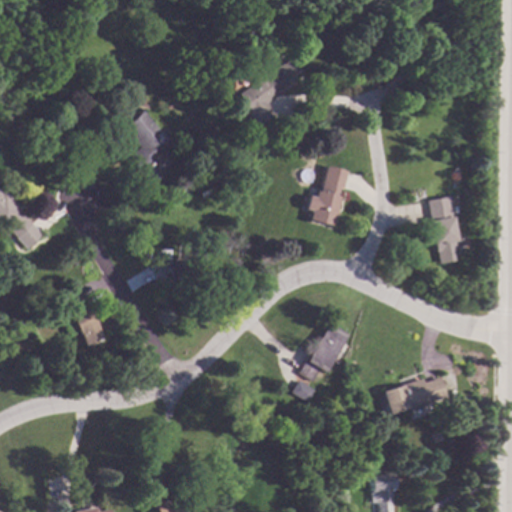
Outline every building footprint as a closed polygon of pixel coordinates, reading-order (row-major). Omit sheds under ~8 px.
[(322,30),(315,36),(309,28),(317,23),(322,30)] [(292,72),(285,76),(289,81),(259,102),(267,115),(251,126),(230,93),(282,57),(292,72)] [(158,133),(161,130),(171,142),(155,156),(167,170),(149,187),(137,174),(136,175),(122,160),(137,146),(127,136),(129,135),(121,126),(139,110),(158,133)] [(340,172),(335,188),(332,188),(330,195),(334,197),(326,227),(302,220),(305,211),(297,209),(301,195),(308,196),(309,190),(312,191),(319,166),(340,172)] [(207,195),(198,198),(196,192),(205,189),(207,195)] [(0,192),(39,233),(23,249),(0,224),(0,192)] [(443,200),(446,200),(453,240),(451,241),(454,259),(433,263),(426,221),(424,222),(420,200),(443,196),(443,200)] [(211,284),(174,284),(174,279),(161,279),(161,262),(211,263),(211,284)] [(100,339),(83,347),(61,303),(78,294),(100,339)] [(342,334),(321,372),(314,369),(307,381),(293,373),(301,358),(303,359),(323,324),(342,334)] [(440,396),(383,413),(376,390),(415,378),(416,382),(434,377),(440,396)] [(310,390),(303,403),(286,393),(294,380),(310,390)] [(386,489),(385,490),(386,500),(384,500),(384,511),(371,511),(371,502),(364,503),(361,475),(385,473),(386,489)] [(193,511),(148,511),(146,498),(164,495),(164,500),(191,495),(193,511)]
